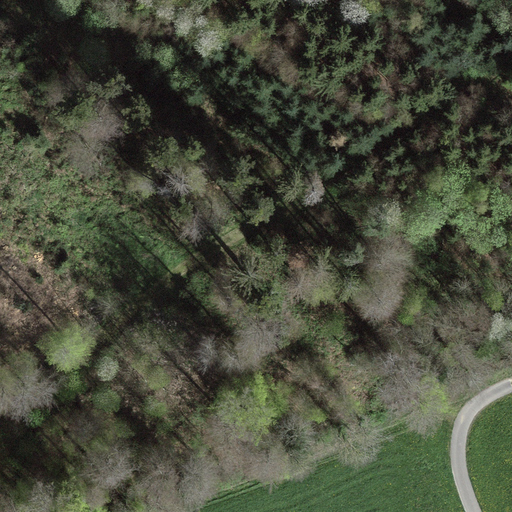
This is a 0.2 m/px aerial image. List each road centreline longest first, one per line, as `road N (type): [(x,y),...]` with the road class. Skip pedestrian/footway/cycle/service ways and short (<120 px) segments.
road 1 (track): [(511,51),(171,280),(0,415)]
road 2 (track): [(151,511),(461,421)]
road 3 (track): [(511,384),(482,398),(461,421),(457,464),(474,511)]
